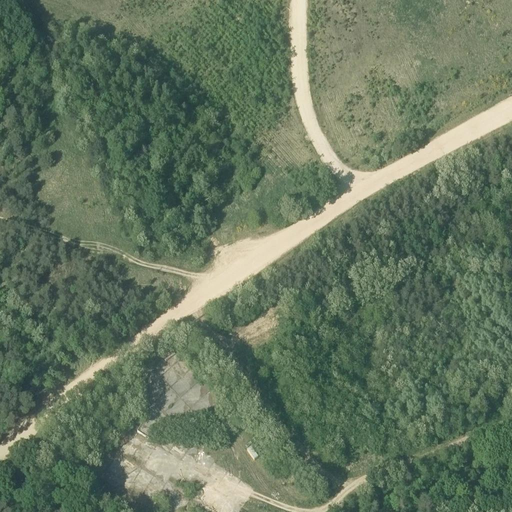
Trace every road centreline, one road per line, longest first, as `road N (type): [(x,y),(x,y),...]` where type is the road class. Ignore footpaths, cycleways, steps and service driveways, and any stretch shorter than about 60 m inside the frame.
road 1 (track): [(511,113),(352,193),(0,455)]
road 2 (track): [(213,293),(185,275),(0,220)]
road 3 (track): [(300,0),(302,95),(327,163),(352,193)]
